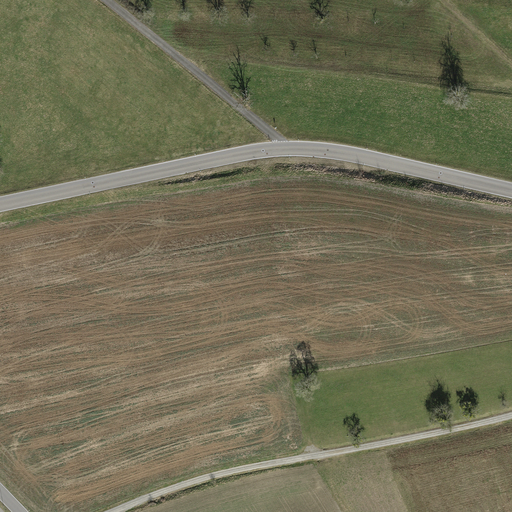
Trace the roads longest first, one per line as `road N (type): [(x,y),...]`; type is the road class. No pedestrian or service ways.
road 1 (tertiary): [(0,204),(285,147),(511,190)]
road 2 (track): [(118,511),(212,476),(511,414)]
road 3 (track): [(104,0),(285,147)]
road 4 (track): [(296,371),(267,149)]
